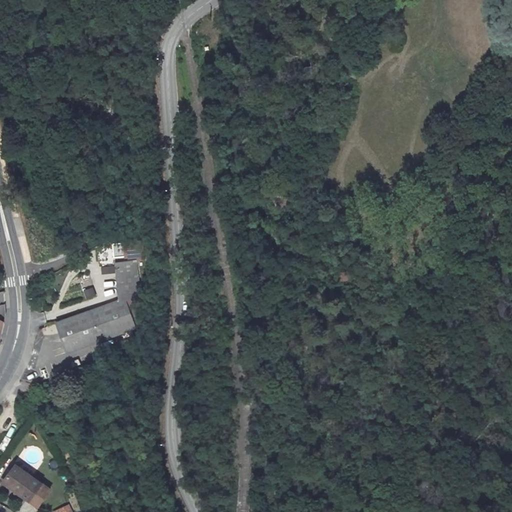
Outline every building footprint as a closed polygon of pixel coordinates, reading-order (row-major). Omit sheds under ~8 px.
[(141,239),(132,240),(133,247),(119,248),(120,255),(143,253),(141,239)] [(119,255),(117,242),(111,243),(112,256),(119,255)] [(141,262),(121,264),(124,298),(133,297),(135,297),(144,296),(141,262)] [(133,297),(64,324),(74,347),(145,319),(135,297),(133,297)] [(44,488),(11,463),(0,477),(0,479),(33,505),(38,498),(41,500),(45,495),(41,492),(44,488)]
